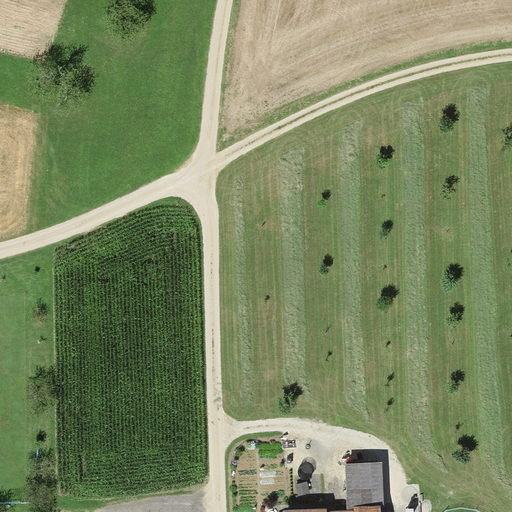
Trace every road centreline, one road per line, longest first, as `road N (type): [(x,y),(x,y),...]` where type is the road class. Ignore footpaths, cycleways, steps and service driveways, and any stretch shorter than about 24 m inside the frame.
road 1 (track): [(214,511),(200,172),(325,103),(447,63),(511,57)]
road 2 (track): [(220,0),(200,172),(0,253)]
